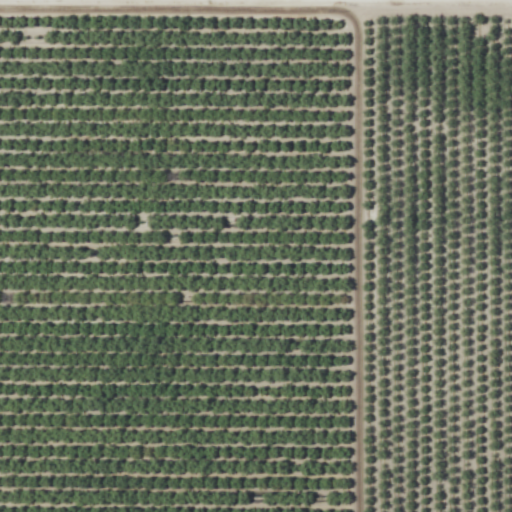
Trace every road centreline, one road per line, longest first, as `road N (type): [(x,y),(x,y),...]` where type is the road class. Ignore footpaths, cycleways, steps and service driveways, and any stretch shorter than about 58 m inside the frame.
road 1 (residential): [(0,2),(511,5)]
road 2 (track): [(355,5),(357,511)]
